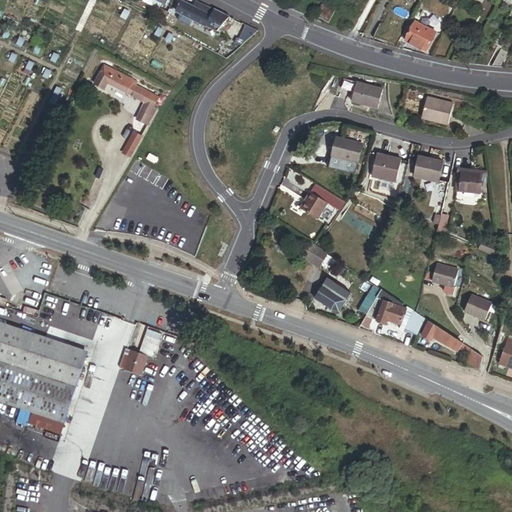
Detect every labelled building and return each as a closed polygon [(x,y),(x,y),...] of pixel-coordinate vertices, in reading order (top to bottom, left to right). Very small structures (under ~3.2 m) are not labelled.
[(216,32),(230,16),(214,9),(211,16),(210,15),(192,6),(181,0),(176,10),(183,14),(192,19),(216,32)] [(213,10),(195,1),(192,6),(210,15),(213,10)] [(162,21),(167,12),(155,6),(150,15),(162,21)] [(127,18),(129,13),(124,10),(121,15),(127,18)] [(189,23),(192,19),(183,14),(180,19),(189,23)] [(428,50),(437,31),(429,27),(422,24),(416,21),(407,39),(428,50)] [(160,36),(163,31),(157,28),(154,33),(160,36)] [(8,38),(10,33),(5,30),(2,36),(8,38)] [(170,42),(173,37),(168,34),(165,39),(170,42)] [(448,60),(457,44),(442,36),(431,56),(448,60)] [(22,45),(24,40),(19,37),(16,43),(22,45)] [(38,53),(41,48),(35,45),(33,51),(38,53)] [(500,78),(508,62),(510,59),(498,55),(487,76),(500,78)] [(511,78),(511,63),(508,62),(500,78),(511,78)] [(158,96),(136,84),(137,82),(103,64),(93,84),(102,89),(105,83),(143,102),(135,118),(147,124),(155,108),(153,107),(158,96)] [(48,77),(51,72),(45,69),(42,75),(48,77)] [(376,107),(382,88),(356,81),(350,100),(376,107)] [(58,95),(61,90),(56,87),(53,93),(58,95)] [(55,104),(58,98),(52,96),(50,102),(55,104)] [(447,123),(452,102),(426,96),(421,116),(447,123)] [(129,156),(137,141),(129,137),(122,152),(129,156)] [(354,174),(362,145),(336,138),(328,168),(354,174)] [(482,193),(487,175),(490,176),(486,147),(473,149),(473,161),(477,161),(476,168),(459,164),(453,186),(482,193)] [(395,184),(401,159),(377,153),(370,178),(380,180),(378,188),(392,192),(394,183),(395,184)] [(436,182),(441,163),(416,157),(411,176),(436,182)] [(317,219),(327,203),(310,192),(300,209),(317,219)] [(436,225),(439,215),(434,214),(431,223),(436,225)] [(491,251),(492,242),(478,240),(477,248),(491,251)] [(335,260),(308,243),(299,257),(313,265),(315,263),(328,271),(335,260)] [(329,254),(331,250),(325,246),(322,250),(329,254)] [(453,288),(455,278),(457,271),(435,265),(430,282),(444,286),(442,293),(452,296),(454,288),(453,288)] [(350,294),(326,279),(313,299),(330,310),(338,313),(350,294)] [(365,315),(380,290),(373,286),(357,310),(365,315)] [(425,320),(407,308),(407,309),(402,307),(403,305),(380,291),(364,317),(359,326),(365,329),(371,319),(394,327),(395,325),(400,326),(400,328),(416,337),(420,330),(425,320)] [(484,321),(491,304),(470,295),(463,312),(484,321)] [(426,332),(431,324),(425,320),(420,330),(426,332)] [(461,344),(431,324),(426,332),(423,338),(432,343),(434,340),(457,352),(458,351),(461,344)] [(0,375),(69,399),(84,354),(0,325),(0,375)] [(152,362),(161,336),(147,331),(137,357),(144,359),(152,362)] [(511,341),(507,340),(499,363),(511,367),(511,341)] [(468,357),(470,350),(461,344),(458,351),(468,357)] [(479,372),(482,358),(470,350),(468,357),(465,366),(479,372)] [(137,357),(122,352),(116,368),(138,376),(144,359),(137,357)] [(61,424),(69,399),(0,375),(0,403),(29,413),(61,424)] [(61,424),(29,413),(26,423),(58,434),(61,424)]
